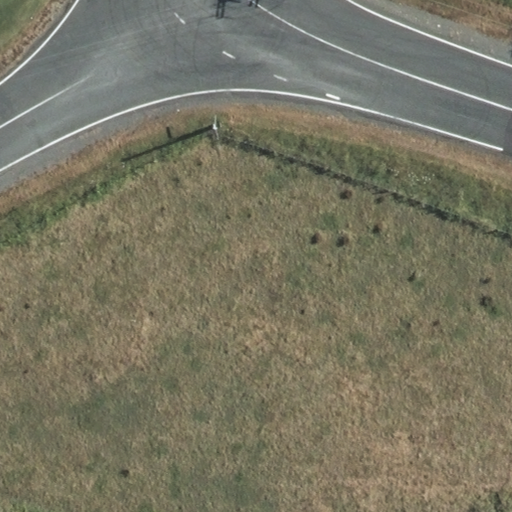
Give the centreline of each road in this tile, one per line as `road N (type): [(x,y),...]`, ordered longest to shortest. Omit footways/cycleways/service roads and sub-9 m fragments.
road 1 (residential): [(511,109),(312,41),(233,0)]
road 2 (residential): [(186,0),(0,133)]
